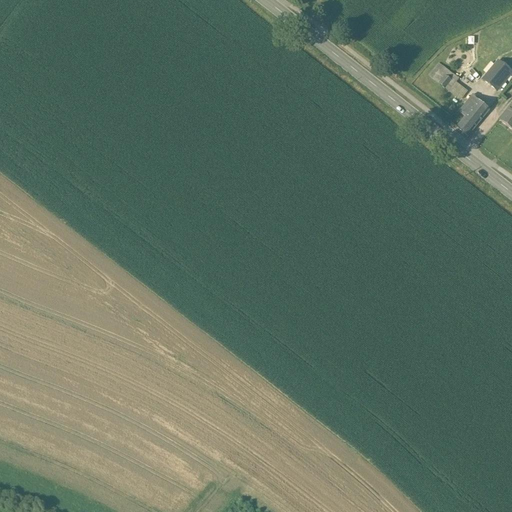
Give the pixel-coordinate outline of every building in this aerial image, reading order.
[(511,72),(498,62),(483,80),(497,91),(511,73),(511,72)] [(455,81),(440,70),(433,79),(448,90),(455,81)] [(472,97),(460,112),(466,117),(478,102),(472,97)] [(466,117),(457,128),(467,137),(489,111),(478,102),(466,117)] [(511,105),(499,122),(511,132),(511,105)]
